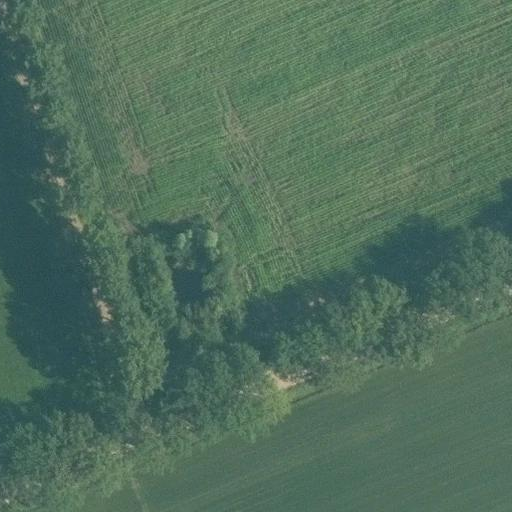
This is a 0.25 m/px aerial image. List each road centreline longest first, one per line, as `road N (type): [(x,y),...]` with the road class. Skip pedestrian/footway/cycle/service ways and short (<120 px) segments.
road 1 (track): [(0,9),(141,440),(0,499)]
road 2 (unclassified): [(511,286),(141,440)]
